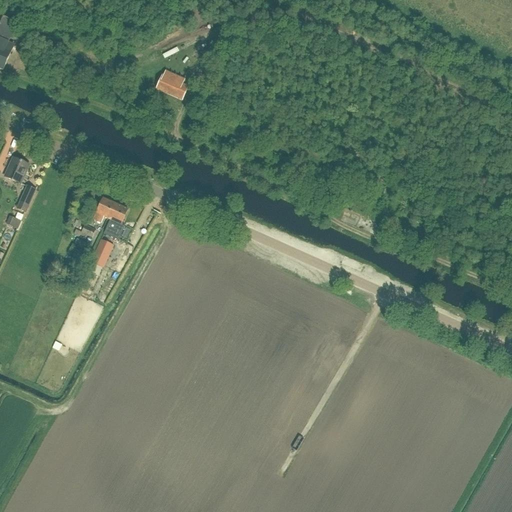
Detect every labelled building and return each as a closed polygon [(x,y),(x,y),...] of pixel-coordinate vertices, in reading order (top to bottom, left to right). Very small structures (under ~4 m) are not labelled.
[(0,69),(3,71),(11,54),(14,46),(9,44),(0,39),(0,69)] [(185,81),(165,72),(163,77),(162,76),(156,90),(182,102),(189,88),(183,85),(185,81)] [(60,87),(63,81),(49,75),(46,81),(60,87)] [(26,164),(17,160),(15,163),(12,162),(5,177),(21,185),(28,169),(24,167),(26,164)] [(26,215),(36,191),(27,187),(16,210),(26,215)] [(109,220),(115,205),(103,199),(96,215),(98,215),(95,221),(102,224),(104,218),(109,220)] [(128,210),(115,205),(109,220),(110,221),(104,235),(119,242),(125,227),(121,225),(128,210)] [(6,226),(18,231),(22,223),(9,217),(6,226)] [(92,239),(96,231),(85,226),(80,236),(86,239),(87,237),(92,239)] [(84,249),(86,244),(77,240),(75,244),(84,249)] [(113,247),(101,242),(91,263),(103,269),(113,247)]
